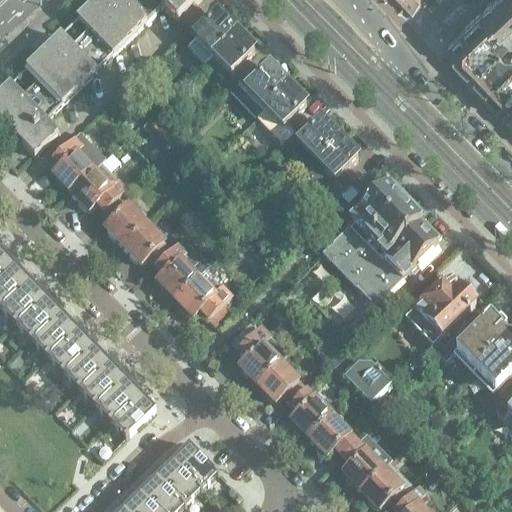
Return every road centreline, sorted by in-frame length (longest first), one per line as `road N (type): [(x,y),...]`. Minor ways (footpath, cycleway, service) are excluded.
road 1 (residential): [(211,412),(0,197)]
road 2 (secondary): [(361,87),(511,242)]
road 3 (secondary): [(511,174),(395,54)]
road 4 (residential): [(211,412),(165,440),(91,511)]
road 5 (secondary): [(276,0),(361,87)]
